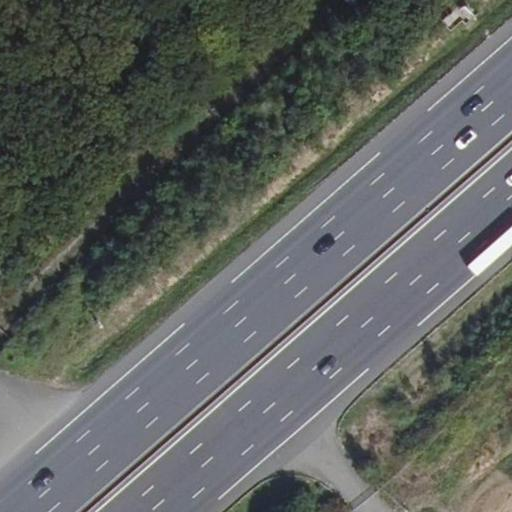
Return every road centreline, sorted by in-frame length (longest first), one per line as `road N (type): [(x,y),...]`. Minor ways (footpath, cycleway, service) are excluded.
road 1 (motorway): [(511,82),(21,511)]
road 2 (motorway): [(152,511),(511,197)]
road 3 (track): [(326,0),(0,320)]
